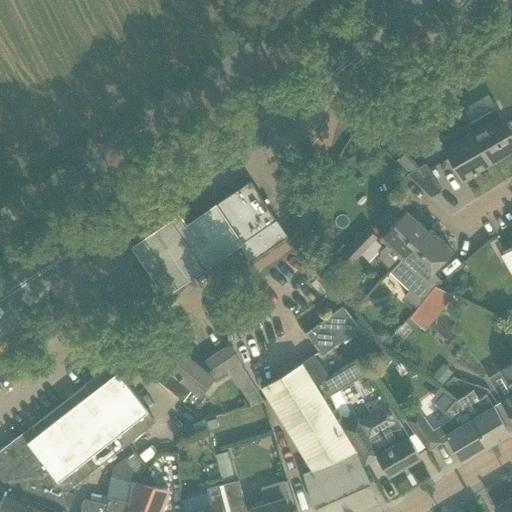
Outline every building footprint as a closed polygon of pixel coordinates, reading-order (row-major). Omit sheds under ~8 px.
[(511,136),(495,108),(468,124),(490,161),(511,148),(511,136)] [(368,122),(362,127),(377,143),(390,131),(376,116),(375,115),(368,122)] [(490,161),(468,124),(441,140),(463,179),(477,171),(476,169),(490,161)] [(442,191),(426,163),(408,174),(432,197),(442,191)] [(213,203),(210,206),(212,208),(214,207),(237,241),(235,242),(237,245),(239,244),(245,252),(249,258),(247,259),(249,262),(288,235),(287,232),(286,233),(281,227),(276,219),(277,218),(275,216),(274,216),(251,182),(252,181),(250,178),(247,180),(248,181),(213,204),(213,203)] [(164,294),(237,245),(235,242),(237,241),(214,207),(212,208),(210,206),(186,221),(180,211),(130,244),(164,294)] [(381,237),(387,244),(379,252),(380,260),(390,270),(405,255),(428,231),(407,211),(381,237)] [(367,228),(341,255),(350,264),(376,237),(367,228)] [(405,255),(390,270),(389,271),(408,290),(404,295),(408,298),(417,305),(422,299),(434,286),(441,279),(432,271),(452,250),(430,229),(428,231),(405,255)] [(434,286),(422,299),(434,308),(443,297),(433,288),(434,286)] [(417,305),(418,306),(411,315),(421,324),(434,308),(422,299),(417,305)] [(322,355),(358,328),(342,306),(305,333),(322,355)] [(378,329),(373,334),(380,342),(389,335),(385,330),(378,329)] [(226,373),(224,370),(238,360),(229,346),(199,366),(180,351),(157,379),(182,399),(193,386),(204,395),(217,379),(226,373)] [(384,351),(372,367),(383,374),(394,357),(389,354),(384,351)] [(327,374),(313,354),(261,387),(311,469),(303,473),(311,500),(314,507),(370,483),(357,453),(314,382),(327,374)] [(124,381),(130,377),(117,359),(100,371),(106,380),(38,433),(31,425),(0,449),(0,511),(65,511),(73,493),(54,486),(56,481),(64,475),(72,486),(154,422),(146,412),(148,411),(124,381)] [(511,371),(505,364),(499,368),(511,392),(501,399),(511,416),(511,371)] [(439,367),(431,377),(441,385),(449,375),(439,367)] [(327,377),(317,383),(325,397),(335,391),(327,377)] [(251,381),(240,388),(248,402),(259,395),(251,381)] [(509,432),(493,406),(486,395),(478,400),(473,390),(465,395),(486,431),(479,435),(486,446),(509,432)] [(453,418),(433,430),(441,442),(447,438),(461,461),(486,446),(479,435),(486,431),(465,395),(458,399),(454,402),(445,412),(453,418)] [(358,419),(343,428),(365,463),(377,456),(388,475),(421,457),(399,418),(390,403),(360,421),(358,419)] [(418,409),(403,420),(427,453),(441,442),(433,430),(418,409)] [(216,418),(207,421),(210,431),(219,428),(216,418)] [(209,438),(207,428),(197,430),(199,440),(209,438)] [(242,511),(247,511),(238,480),(234,481),(226,452),(215,455),(222,484),(229,511),(242,511)] [(110,476),(105,496),(122,499),(127,500),(138,484),(143,475),(144,475),(141,473),(140,472),(129,465),(125,460),(113,469),(111,471),(110,476)] [(264,501),(251,505),(252,510),(252,511),(288,511),(284,498),(289,496),(284,480),(261,487),(264,501)] [(122,499),(119,511),(158,511),(167,490),(154,487),(138,484),(127,500),(122,499)] [(211,505),(185,511),(229,511),(222,484),(206,489),(211,505)] [(119,511),(122,499),(105,496),(104,502),(82,498),(79,511),(119,511)] [(511,511),(511,497),(496,507),(498,511),(511,511)]
